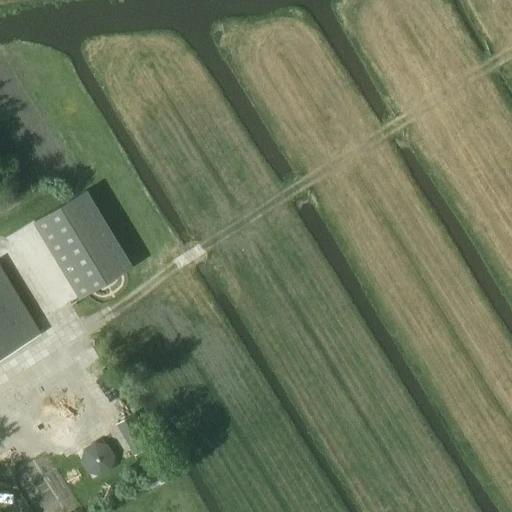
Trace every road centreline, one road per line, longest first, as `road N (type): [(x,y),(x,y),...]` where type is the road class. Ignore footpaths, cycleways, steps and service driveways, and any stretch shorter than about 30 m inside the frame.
road 1 (track): [(64,334),(112,311),(511,53)]
road 2 (track): [(6,244),(64,334),(0,381)]
